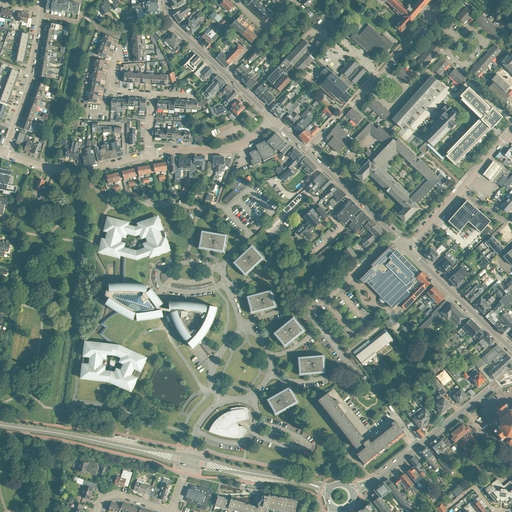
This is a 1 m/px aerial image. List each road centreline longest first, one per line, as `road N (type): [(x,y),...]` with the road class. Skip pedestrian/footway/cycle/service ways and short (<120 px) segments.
road 1 (secondary): [(366,483),(494,386)]
road 2 (tertiary): [(511,350),(407,248)]
road 3 (residential): [(3,153),(31,76),(41,14)]
road 4 (tertiary): [(407,248),(308,153)]
road 5 (residential): [(148,155),(229,149),(272,118)]
